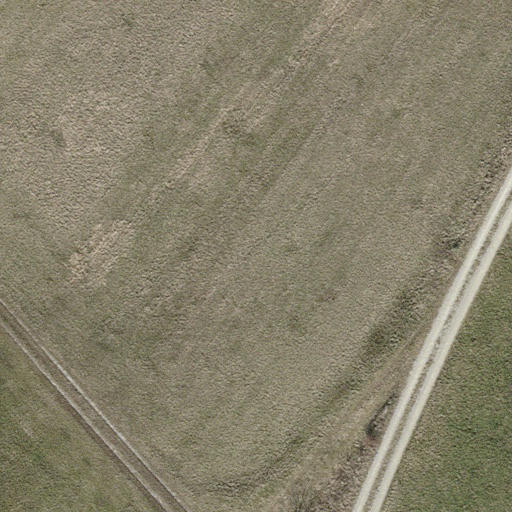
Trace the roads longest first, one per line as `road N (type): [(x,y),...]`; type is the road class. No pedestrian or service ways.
road 1 (track): [(511,192),(365,511)]
road 2 (track): [(0,310),(182,511)]
